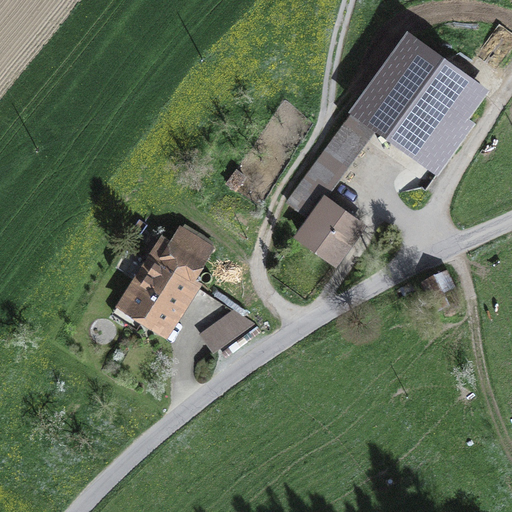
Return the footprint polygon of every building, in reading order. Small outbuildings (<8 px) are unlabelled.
[(406,38),(286,203),(310,220),(298,235),(334,261),(359,227),(319,198),(373,124),(419,157),(444,122),(453,128),(480,91),(406,38)] [(157,261),(195,286),(197,283),(191,279),(209,252),(182,235),(174,246),(162,238),(152,254),(158,259),(157,261)] [(186,299),(195,286),(157,261),(128,306),(160,327),(181,295),(186,299)] [(446,272),(416,285),(414,282),(399,290),(403,298),(419,290),(426,307),(455,295),(446,272)] [(243,311),(205,337),(218,357),(256,331),(243,311)]
